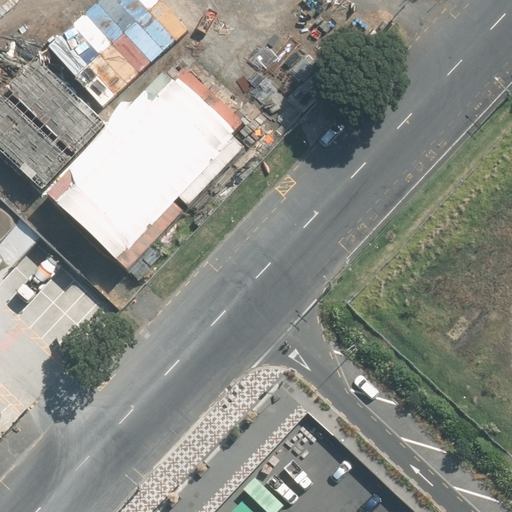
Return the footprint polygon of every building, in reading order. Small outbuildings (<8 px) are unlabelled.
[(107,120),(39,54),(0,93),(0,144),(43,186),(107,120)] [(245,123),(189,69),(177,81),(234,135),(245,123)] [(165,70),(110,127),(122,139),(177,81),(165,70)] [(116,145),(62,203),(119,257),(174,198),(180,192),(234,135),(177,81),(122,139),(116,145)] [(104,134),(49,192),(62,203),(116,145),(104,134)] [(234,135),(180,192),(191,203),(246,146),(234,135)] [(174,198),(119,257),(131,268),(186,210),(174,198)] [(511,212),(497,217),(485,223),(474,232),(464,242),(457,254),(451,267),(448,281),(448,295),(449,309),(454,323),(460,336),(469,347),(482,359),(494,366),(508,371),(511,371),(511,212)]
